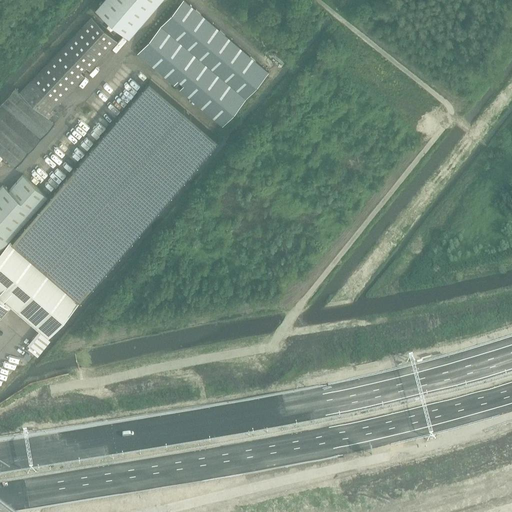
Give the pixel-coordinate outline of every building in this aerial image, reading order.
[(105,0),(96,10),(131,39),(164,0),(105,0)] [(223,126),(268,72),(184,0),(182,0),(137,53),(174,84),(178,80),(184,85),(180,89),(223,126)] [(89,70),(117,41),(92,17),(20,92),(15,88),(0,104),(0,154),(15,168),(55,123),(50,119),(51,118),(55,122),(58,118),(54,114),(56,112),(53,109),(84,76),(80,72),(85,66),(89,70)] [(104,17),(99,21),(107,29),(111,25),(104,17)] [(150,80),(0,250),(0,318),(11,306),(39,331),(31,340),(41,348),(49,339),(48,338),(218,139),(150,80)] [(0,248),(46,194),(23,175),(10,191),(4,186),(0,189),(0,248)]
